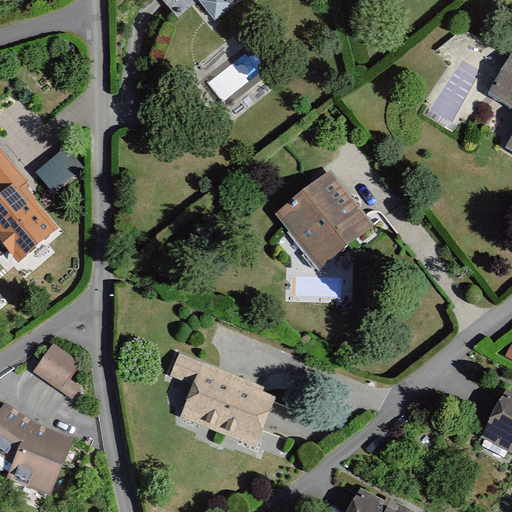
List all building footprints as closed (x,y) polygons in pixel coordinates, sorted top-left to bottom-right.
[(199,0),(216,20),(241,0),(199,0)] [(511,159),(511,60),(489,96),(511,110),(511,142),(504,155),(511,159)] [(54,191),(82,167),(66,148),(38,172),(54,191)] [(56,233),(0,164),(0,245),(17,266),(56,233)] [(331,174),(275,219),(321,275),(377,230),(331,174)] [(55,341),(36,370),(73,398),(84,386),(72,376),(82,360),(55,341)] [(280,400),(201,370),(179,427),(259,457),(280,400)] [(511,397),(507,395),(483,446),(511,460),(511,397)] [(75,445),(5,408),(0,416),(0,471),(48,496),(75,445)] [(397,511),(362,495),(352,511),(397,511)]
